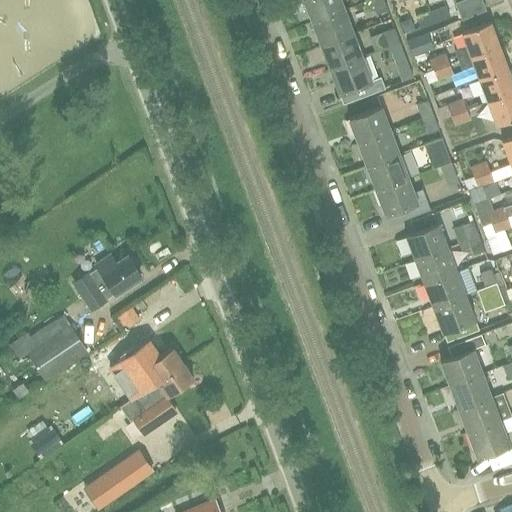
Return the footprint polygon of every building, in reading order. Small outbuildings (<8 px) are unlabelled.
[(303,0),(311,21),(344,9),(341,0),(303,0)] [(383,0),(370,0),(376,14),(387,10),(383,0)] [(431,10),(435,22),(449,16),(445,5),(437,8),(433,0),(424,0),(429,11),(431,10)] [(460,19),(486,9),(482,0),(460,0),(455,2),(460,19)] [(320,45),(353,33),(344,9),(311,21),(320,45)] [(420,28),(435,22),(431,10),(429,11),(416,16),(420,28)] [(457,58),(498,43),(489,19),(461,30),(467,46),(454,50),(457,58)] [(413,56),(433,49),(431,44),(449,37),(444,25),(427,31),(406,39),(413,56)] [(388,46),(399,42),(394,27),(383,31),(388,46)] [(329,68),(362,56),(353,33),(320,45),(329,68)] [(399,42),(388,46),(401,81),(412,77),(405,57),(399,42)] [(474,65),(478,76),(507,66),(498,43),(457,58),(461,69),(474,65)] [(433,69),(449,63),(445,52),(429,58),(433,69)] [(380,76),(371,79),(362,56),(329,68),(342,103),(384,87),(380,76)] [(449,63),(433,69),(423,72),(427,82),(436,79),(437,80),(453,74),(449,63)] [(487,99),(511,89),(511,78),(507,66),(478,76),(487,99)] [(511,89),(487,99),(496,123),(511,116),(511,89)] [(450,114),(466,108),(462,98),(446,104),(450,114)] [(422,118),(433,114),(427,99),(416,103),(422,118)] [(357,143),(390,130),(381,106),(348,118),(357,143)] [(470,119),(466,108),(450,114),(454,125),(470,119)] [(433,114),(422,118),(427,133),(438,129),(433,114)] [(366,166),(399,153),(390,130),(357,143),(366,166)] [(510,163),(511,162),(511,134),(500,138),(506,153),(510,163)] [(439,165),(450,160),(441,136),(423,143),(432,167),(439,165)] [(375,189),(408,177),(399,153),(366,166),(375,189)] [(450,160),(439,165),(445,180),(456,176),(450,160)] [(473,177),(489,171),(485,161),(469,167),(473,177)] [(489,171),(473,177),(477,188),(493,182),(489,171)] [(408,177),(375,189),(385,214),(417,202),(408,177)] [(511,202),(486,213),(489,223),(506,217),(511,214),(511,202)] [(396,217),(373,227),(376,235),(400,226),(396,217)] [(506,217),(489,223),(493,233),(505,229),(510,227),(510,226),(506,217)] [(459,241),(478,234),(472,220),(461,225),(463,230),(456,232),(459,241)] [(413,259),(447,246),(438,222),(404,234),(413,259)] [(484,250),(478,234),(459,242),(465,256),(472,253),(472,254),(484,250)] [(422,283),(456,270),(447,246),(413,259),(422,283)] [(115,293),(140,276),(126,256),(115,263),(110,255),(95,264),(97,267),(88,274),(87,273),(73,282),(91,308),(105,299),(104,298),(114,291),(115,293)] [(477,289),(496,282),(490,268),(472,275),(477,289)] [(431,307),(465,294),(456,270),(422,283),(431,307)] [(477,289),(484,308),(503,302),(496,282),(477,289)] [(465,294),(431,307),(440,331),(449,327),(453,338),(478,328),(465,294)] [(45,379),(87,351),(62,313),(30,335),(37,346),(27,352),(45,379)] [(439,360),(448,385),(482,372),(472,348),(484,344),(480,333),(446,346),(450,356),(439,360)] [(119,406),(182,362),(172,346),(145,364),(146,365),(124,380),(134,395),(119,405),(119,406)] [(182,362),(119,406),(129,421),(133,418),(142,432),(171,413),(161,398),(166,395),(193,377),(182,362)] [(457,408),(490,396),(482,372),(448,385),(457,408)] [(466,431),(499,419),(510,415),(506,405),(496,409),(490,396),(457,408),(466,431)] [(499,419),(466,431),(476,456),(509,443),(499,419)] [(50,426),(47,427),(31,439),(29,440),(40,456),(61,442),(50,426)] [(120,463),(82,489),(95,509),(134,482),(152,469),(138,450),(120,463)] [(219,511),(214,499),(183,511),(219,511)]
